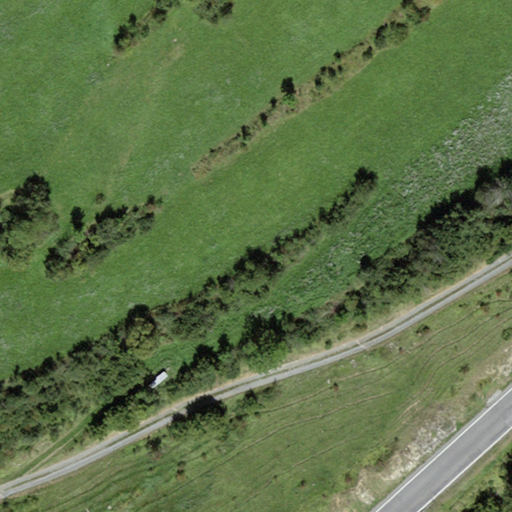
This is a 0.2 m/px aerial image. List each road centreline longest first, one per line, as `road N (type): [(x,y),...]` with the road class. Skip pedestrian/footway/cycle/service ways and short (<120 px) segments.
road 1 (track): [(0,497),(358,343),(511,264)]
road 2 (tertiary): [(400,511),(511,409)]
